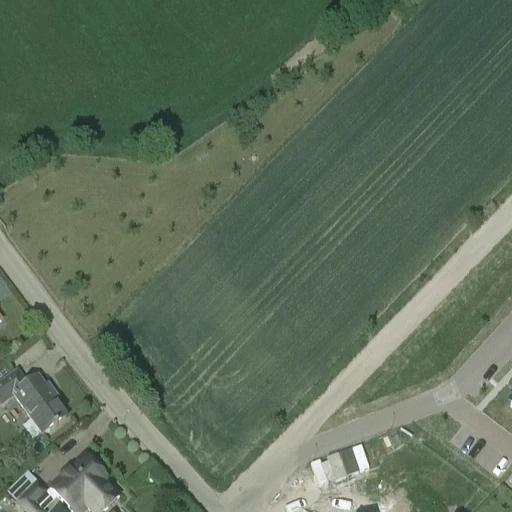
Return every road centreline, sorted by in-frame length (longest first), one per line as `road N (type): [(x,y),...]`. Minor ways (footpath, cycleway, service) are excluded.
road 1 (residential): [(219,511),(67,339),(0,245)]
road 2 (residential): [(265,511),(289,492),(436,448),(511,346)]
